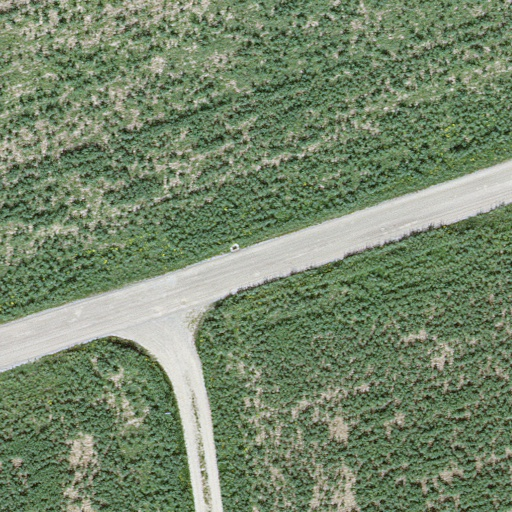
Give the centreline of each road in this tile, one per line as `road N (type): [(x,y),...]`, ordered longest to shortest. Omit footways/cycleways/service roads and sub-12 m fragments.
road 1 (track): [(511,181),(0,344)]
road 2 (track): [(202,511),(170,295)]
